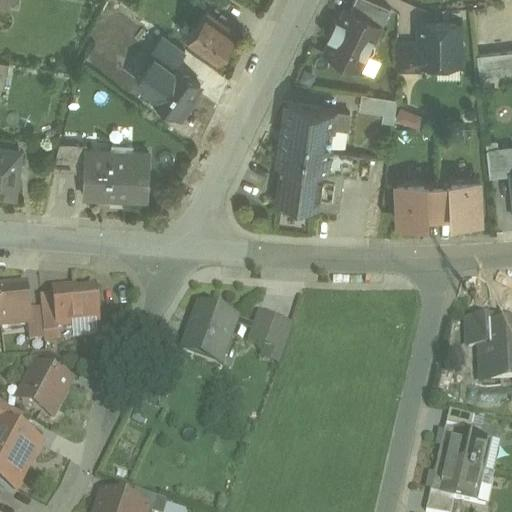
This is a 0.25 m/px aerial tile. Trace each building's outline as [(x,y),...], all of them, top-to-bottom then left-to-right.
[(391,7),(373,0),(354,0),(349,10),(379,25),(378,26),(381,27),(391,7)] [(197,2),(184,19),(193,26),(206,9),(197,2)] [(193,26),(186,37),(217,60),(219,56),(222,58),(229,49),(226,46),(237,32),(206,9),(193,26)] [(347,9),(326,52),(358,67),(365,54),(370,53),(374,49),(375,43),(372,39),(378,26),(379,25),(349,10),(347,9)] [(463,22),(416,22),(416,66),(464,65),(463,22)] [(175,41),(150,23),(140,37),(165,54),(175,41)] [(511,49),(477,53),(479,80),(511,75),(511,49)] [(177,60),(152,94),(181,116),(194,97),(192,95),(201,84),(184,71),(188,67),(177,60)] [(9,63),(0,61),(0,100),(1,101),(9,63)] [(367,91),(364,107),(387,111),(386,119),(398,121),(402,98),(367,91)] [(350,112),(287,103),(273,199),(339,209),(344,173),(355,174),(358,152),(330,148),(333,125),(348,127),(350,112)] [(402,108),(401,123),(425,123),(425,108),(402,108)] [(87,145),(59,145),(59,171),(83,171),(84,151),(87,151),(87,145)] [(511,146),(494,149),(497,175),(509,173),(511,193),(511,146)] [(19,151),(0,149),(0,193),(13,195),(19,151)] [(129,165),(114,164),(114,158),(87,157),(87,151),(84,151),(83,171),(83,196),(146,198),(148,153),(130,153),(129,165)] [(481,177),(393,181),(395,226),(483,221),(481,177)] [(27,286),(0,288),(0,329),(28,327),(31,327),(29,313),(27,286)] [(73,291),(53,293),(54,298),(57,327),(58,327),(98,323),(95,293),(78,295),(73,291)] [(54,298),(40,299),(43,330),(44,335),(58,333),(58,327),(57,327),(54,298)] [(237,320),(200,306),(195,319),(196,319),(191,334),(190,333),(182,353),(219,367),(220,366),(217,365),(229,334),(231,335),(237,320)] [(41,312),(29,313),(31,327),(28,327),(28,331),(42,330),(41,312)] [(278,322),(257,315),(247,341),(268,349),(269,345),(278,322)] [(487,332),(487,321),(467,322),(468,348),(481,347),(488,347),(487,332)] [(278,322),(269,345),(284,351),(293,328),(278,322)] [(511,327),(500,328),(500,332),(487,332),(488,347),(481,347),(483,379),(484,379),(485,378),(500,378),(500,376),(511,375),(511,327)] [(42,330),(28,331),(29,343),(44,341),(44,335),(43,330),(42,330)] [(48,355),(32,356),(28,364),(36,368),(36,367),(55,377),(63,362),(48,355)] [(55,377),(36,367),(36,368),(18,402),(51,420),(70,385),(55,377)] [(22,418),(0,406),(0,424),(14,433),(22,418)] [(475,416),(449,411),(447,425),(472,430),(475,416)] [(14,433),(0,424),(0,483),(15,492),(39,446),(14,433)] [(499,442),(444,430),(444,433),(446,433),(443,449),(441,448),(437,462),(491,474),(492,472),(480,470),(487,441),(498,444),(499,442)] [(491,474),(437,462),(434,475),(437,475),(434,491),(431,490),(430,493),(485,506),(486,504),(473,501),(480,473),(491,476),(491,474)] [(156,499),(135,492),(131,504),(147,510),(152,511),(156,499)] [(131,504),(103,495),(97,511),(146,511),(147,510),(131,504)] [(164,511),(167,503),(156,499),(152,511),(151,511),(164,511)] [(452,511),(454,505),(430,500),(426,511),(452,511)]
